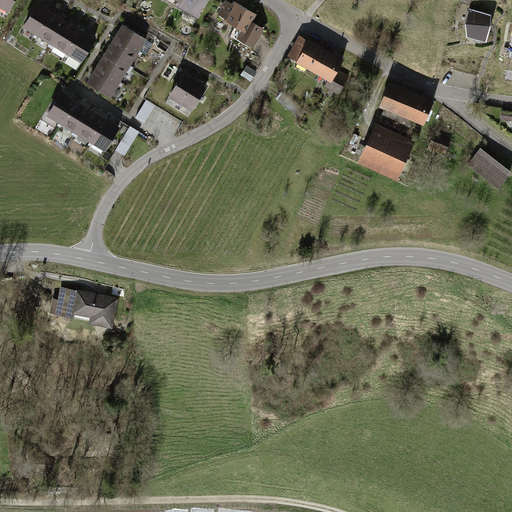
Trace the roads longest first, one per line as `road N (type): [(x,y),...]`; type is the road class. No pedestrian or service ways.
road 1 (unclassified): [(91,259),(213,281),(408,254),(511,282)]
road 2 (residential): [(91,259),(106,204),(127,178),(227,120),(249,98),(297,15)]
road 3 (track): [(328,511),(257,500),(0,501)]
road 4 (residential): [(511,101),(443,94),(297,15)]
